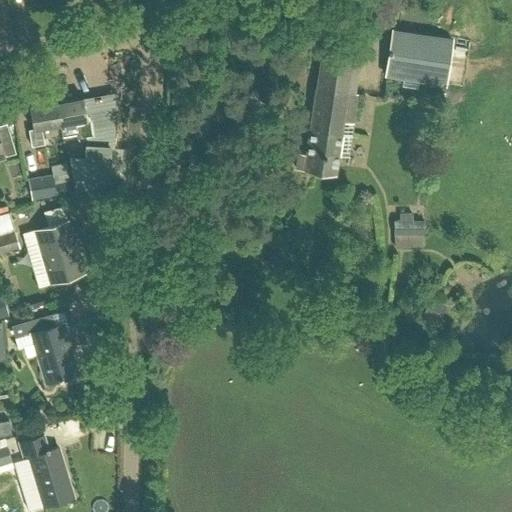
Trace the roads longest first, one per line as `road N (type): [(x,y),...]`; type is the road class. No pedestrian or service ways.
road 1 (unclassified): [(134,511),(152,28)]
road 2 (residential): [(0,54),(152,28)]
